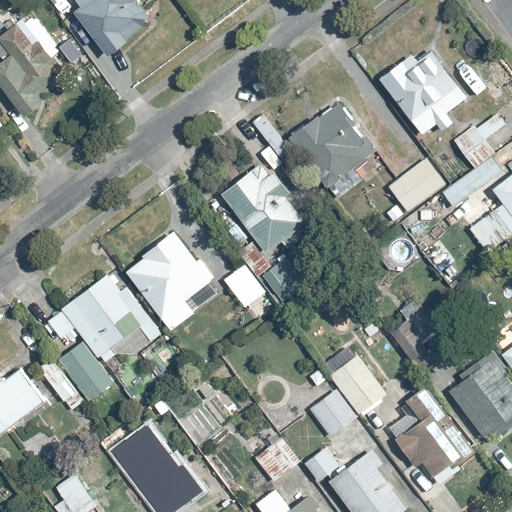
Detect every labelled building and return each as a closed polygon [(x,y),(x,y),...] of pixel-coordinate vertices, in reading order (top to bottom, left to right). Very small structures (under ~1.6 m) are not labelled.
[(152,21),(137,0),(74,0),(79,7),(73,12),(103,55),(152,21)] [(44,52),(22,23),(17,26),(11,19),(0,28),(0,40),(9,52),(0,59),(0,89),(19,113),(63,78),(48,59),(49,58),(44,52)] [(465,95),(422,41),(376,78),(421,133),(435,121),(442,129),(451,122),(444,113),(465,95)] [(371,151),(333,102),(288,136),(335,198),(361,179),(351,166),(371,151)] [(505,124),(495,110),(453,141),(473,168),(431,198),(442,214),(505,168),(484,139),(505,124)] [(292,149),(262,112),(251,122),(281,158),(292,149)] [(445,181),(426,157),(388,186),(407,211),(445,181)] [(264,251),(280,239),(289,251),(313,233),(284,194),(289,191),(270,165),(264,169),(259,162),(220,191),(264,251)] [(501,203),(469,228),(488,253),(511,233),(511,173),(491,190),(501,203)] [(210,279),(171,231),(123,270),(170,329),(192,312),(183,301),(210,279)] [(454,256),(442,238),(423,251),(436,269),(454,256)] [(304,282),(286,256),(261,274),(279,299),(304,282)] [(265,291),(245,263),(224,278),(243,306),(265,291)] [(161,330),(110,267),(59,308),(110,371),(161,330)] [(71,328),(57,310),(44,321),(58,339),(71,328)] [(406,319),(390,330),(410,357),(426,346),(406,319)] [(113,382),(81,339),(40,370),(72,413),(87,401),(113,382)] [(387,391),(350,343),(322,365),(359,413),(387,391)] [(511,343),(501,352),(511,367),(511,343)] [(511,424),(511,382),(490,352),(445,384),(486,443),(511,424)] [(0,432),(41,402),(17,368),(0,380),(0,432)] [(206,375),(195,384),(207,399),(218,390),(206,375)] [(416,417),(391,437),(415,467),(420,463),(436,484),(459,467),(456,464),(473,451),(423,385),(403,400),(416,417)] [(225,426),(194,387),(168,407),(199,447),(225,426)] [(355,416),(334,387),(307,406),(329,435),(355,416)] [(368,419),(379,433),(400,417),(389,403),(368,419)] [(301,459),(281,434),(255,455),(274,480),(301,459)] [(340,463),(326,444),(302,461),(317,480),(340,463)] [(372,447),(326,480),(350,511),(401,511),(406,509),(375,466),(382,461),(372,447)] [(181,511),(187,508),(148,456),(128,470),(158,511),(181,511)] [(103,511),(104,511),(98,503),(75,471),(53,486),(63,500),(55,506),(58,511),(103,511)] [(289,507),(274,487),(254,502),(260,511),(318,511),(306,494),(289,507)]
